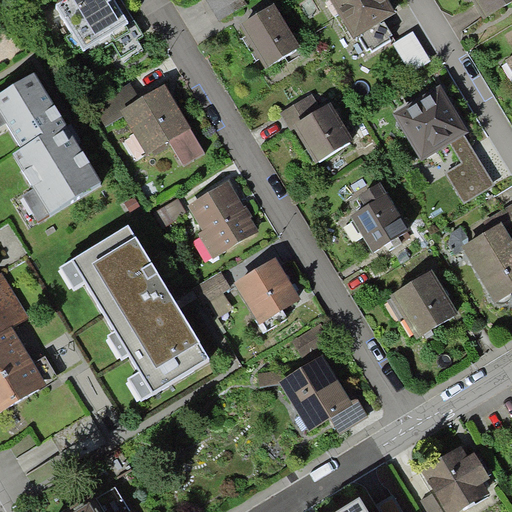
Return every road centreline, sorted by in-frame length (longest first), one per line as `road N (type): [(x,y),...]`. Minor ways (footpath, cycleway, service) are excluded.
road 1 (residential): [(145,0),(411,429)]
road 2 (residential): [(421,0),(511,148)]
road 3 (residential): [(411,429),(274,511)]
